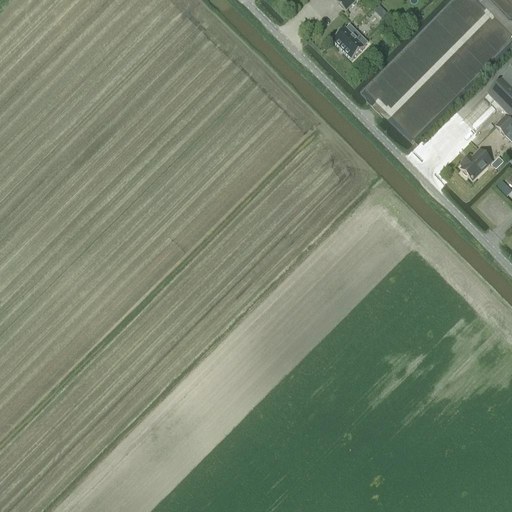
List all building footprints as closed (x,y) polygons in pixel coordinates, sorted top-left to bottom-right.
[(337,0),(335,3),(345,13),(358,0),(337,0)] [(386,32),(395,40),(402,33),(393,25),(386,32)] [(331,42),(351,62),(364,49),(344,30),(331,42)] [(511,71),(486,97),(511,123),(511,71)] [(511,126),(504,118),(494,128),(505,139),(511,131),(511,126)] [(491,164),(479,152),(471,160),(469,158),(460,168),(462,169),(460,171),(462,174),(462,176),(465,179),(467,179),(471,183),(491,164)]
